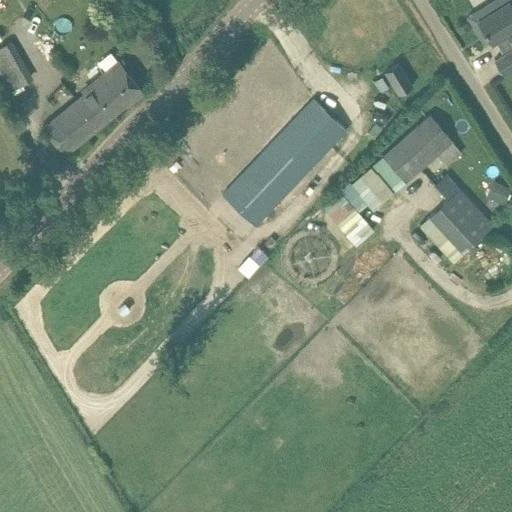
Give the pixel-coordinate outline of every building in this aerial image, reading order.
[(511,0),(494,0),(468,17),(481,38),(486,35),(491,43),(495,41),(503,54),(494,60),(503,75),(511,69),(511,0)] [(0,46),(0,74),(10,91),(33,78),(11,40),(0,46)] [(102,76),(104,78),(44,127),(64,153),(126,103),(127,105),(143,92),(119,62),(102,76)] [(385,71),(398,94),(412,86),(398,63),(385,71)] [(312,95),(221,193),(256,225),(347,128),(312,95)] [(451,141),(429,115),(362,173),(384,199),(451,141)] [(493,178),(486,194),(503,203),(511,187),(493,178)] [(337,188),(319,204),(324,210),(356,244),(375,228),(342,193),(337,188)] [(429,217),(462,253),(493,224),(460,189),(429,217)] [(259,263),(267,255),(258,246),(250,255),(259,263)]
